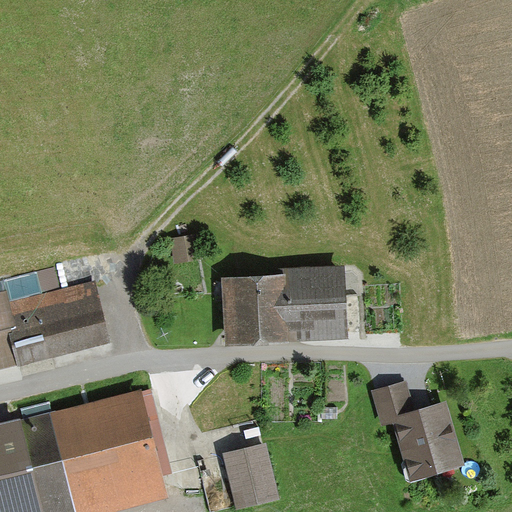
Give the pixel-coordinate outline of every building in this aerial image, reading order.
[(172,264),(195,259),(190,235),(167,240),(172,264)] [(232,340),(342,335),(340,277),(230,281),(232,340)] [(0,367),(106,342),(92,285),(5,307),(0,286),(0,367)] [(405,381),(369,392),(379,425),(390,422),(407,479),(460,463),(441,401),(414,409),(405,381)] [(99,511),(166,495),(139,389),(10,423),(11,430),(0,432),(0,459),(13,511),(99,511)] [(274,496),(261,442),(218,453),(231,507),(274,496)]
